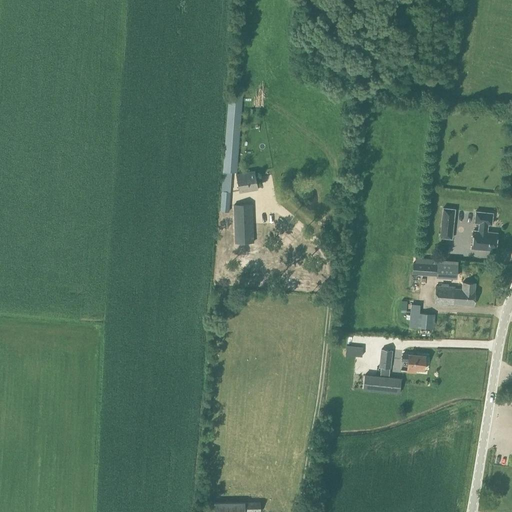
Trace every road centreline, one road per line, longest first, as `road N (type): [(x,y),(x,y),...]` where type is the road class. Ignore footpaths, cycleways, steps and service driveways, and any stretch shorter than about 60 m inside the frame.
road 1 (unknown): [(305,511),(329,262),(317,236),(268,192)]
road 2 (unclassified): [(470,511),(511,295)]
